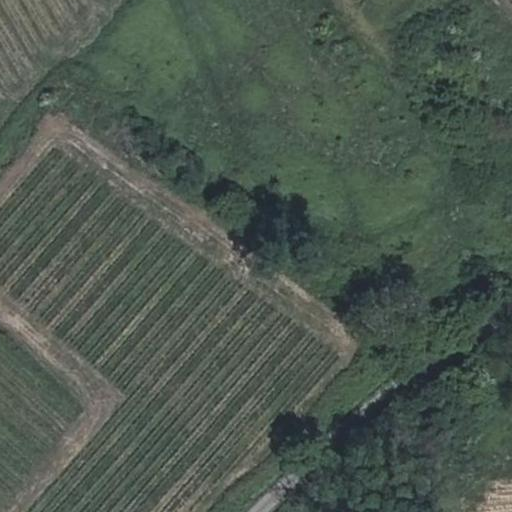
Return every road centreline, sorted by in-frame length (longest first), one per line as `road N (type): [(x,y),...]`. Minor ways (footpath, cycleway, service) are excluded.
road 1 (unclassified): [(268,511),(397,397),(511,318)]
road 2 (track): [(511,217),(356,0)]
